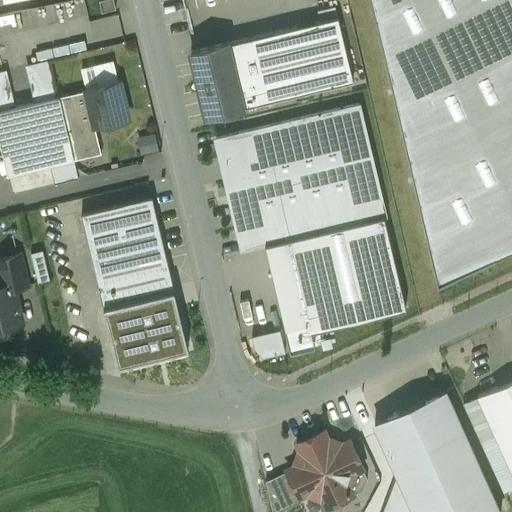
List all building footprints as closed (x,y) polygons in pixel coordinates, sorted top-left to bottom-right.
[(113,0),(101,0),(99,1),(102,12),(116,9),(113,0)] [(511,0),(371,0),(438,282),(511,246),(511,0)] [(338,16),(274,32),(289,96),(353,80),(338,16)] [(274,32),(226,43),(241,107),(289,96),(274,32)] [(226,43),(192,51),(198,78),(194,85),(200,88),(207,115),(241,107),(226,43)] [(26,65),(35,103),(57,98),(49,60),(26,65)] [(81,68),(86,86),(118,79),(113,61),(81,68)] [(0,70),(0,110),(15,107),(7,69),(0,70)] [(86,86),(87,91),(94,126),(131,119),(122,78),(118,79),(86,86)] [(15,107),(0,110),(0,143),(7,174),(50,164),(74,159),(100,154),(94,126),(87,91),(57,98),(35,103),(15,107)] [(360,102),(214,136),(237,234),(357,206),(360,220),(384,215),(387,214),(360,102)] [(78,177),(74,159),(50,164),(54,182),(78,177)] [(152,196),(81,213),(104,307),(174,290),(152,196)] [(405,305),(384,215),(360,220),(357,206),(237,234),(240,250),(266,244),(286,328),(287,327),(291,341),(313,336),(310,327),(405,305)] [(49,278),(43,250),(31,252),(38,281),(49,278)] [(0,274),(2,284),(10,282),(11,287),(27,283),(20,254),(0,258),(0,274)] [(0,327),(20,323),(11,287),(10,282),(2,284),(0,284),(0,327)] [(174,290),(104,307),(118,365),(188,348),(174,290)] [(280,329),(252,335),(258,359),(285,352),(280,329)] [(330,332),(321,334),(323,344),(332,342),(330,332)] [(511,379),(477,396),(511,472),(511,379)] [(499,511),(444,391),(374,422),(397,472),(415,511),(499,511)] [(511,487),(511,472),(477,396),(462,402),(503,491),(511,487)] [(350,441),(338,447),(328,443),(323,431),(298,442),(303,454),(299,465),(287,470),(299,495),(300,495),(311,490),(321,494),(327,505),(330,504),(343,509),(348,496),(363,489),(367,478),(350,441)] [(287,470),(265,480),(272,511),(276,511),(302,500),(300,495),(299,495),(287,470)] [(415,511),(397,472),(382,511),(415,511)]
